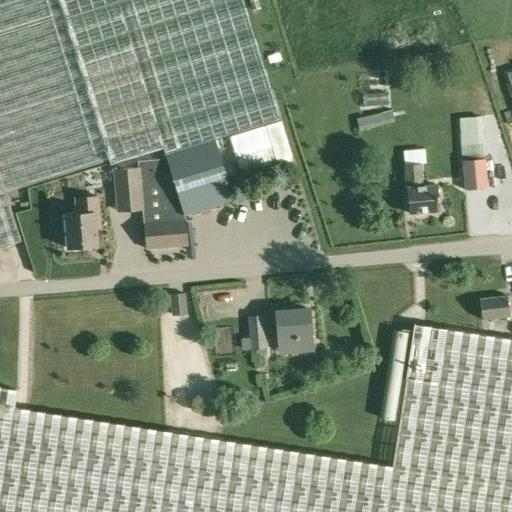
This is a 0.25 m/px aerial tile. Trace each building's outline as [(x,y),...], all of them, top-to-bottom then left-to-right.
[(0,0),(0,248),(22,242),(6,192),(109,160),(110,164),(163,148),(166,155),(167,158),(138,161),(138,167),(113,169),(117,212),(143,210),(146,249),(188,246),(186,214),(234,199),(215,139),(281,119),(244,0),(0,0)] [(465,190),(489,188),(486,158),(482,116),(460,117),(462,161),(465,190)] [(409,213),(440,211),(438,185),(423,187),(421,164),(406,165),(409,213)] [(96,229),(101,228),(98,196),(75,198),(77,214),(65,215),(68,248),(98,246),(96,229)] [(262,257),(262,241),(240,241),(240,257),(262,257)] [(186,292),(170,294),(172,315),(188,313),(186,292)] [(480,297),(482,319),(510,317),(507,295),(480,297)] [(279,354),(315,351),(311,307),(266,311),(268,330),(277,329),(279,354)] [(267,348),(265,314),(248,316),(249,337),(241,337),(242,349),(267,348)] [(392,466),(15,408),(17,390),(0,387),(0,511),(511,511),(511,339),(414,324),(392,466)]
